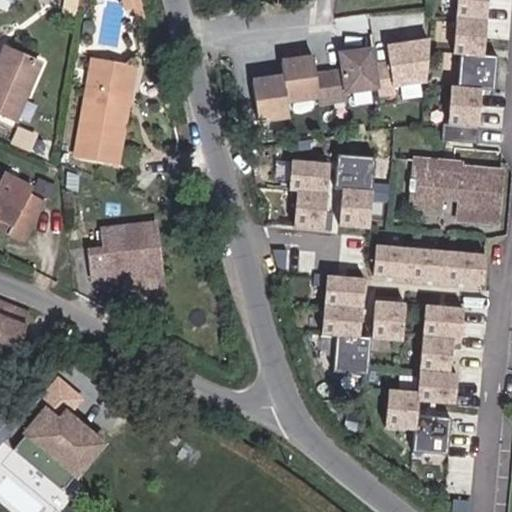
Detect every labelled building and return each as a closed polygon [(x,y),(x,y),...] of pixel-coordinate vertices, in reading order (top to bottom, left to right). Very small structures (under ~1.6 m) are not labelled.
[(14,3),(14,0),(0,0),(0,7),(6,10),(10,1),(14,3)] [(140,6),(138,0),(123,0),(126,10),(140,6)] [(483,58),(486,0),(456,0),(453,56),(459,57),(457,90),(450,89),(447,126),(442,125),(441,143),(476,145),(480,92),(494,93),(497,59),(483,58)] [(0,113),(14,120),(40,63),(6,48),(0,60),(0,113)] [(378,87),(372,48),(340,53),(343,70),(316,74),(314,57),(281,61),(284,76),(253,81),(258,120),(289,115),(287,100),(318,96),(319,103),(348,99),(347,92),(378,87)] [(117,163),(133,68),(92,61),(76,155),(117,163)] [(368,229),(374,158),(336,155),(333,189),(341,190),(338,226),(368,229)] [(497,222),(501,171),(444,166),(444,162),(415,159),(410,210),(439,213),(441,197),(460,199),(458,219),(497,222)] [(323,230),(329,163),(291,160),(288,190),(296,190),(293,227),(323,230)] [(0,217),(27,231),(41,203),(29,196),(32,189),(3,174),(0,178),(0,217)] [(51,197),(56,186),(40,177),(34,188),(51,197)] [(160,271),(154,224),(102,230),(105,249),(90,251),(93,279),(123,276),(160,271)] [(482,286),(485,256),(375,246),(373,276),(482,286)] [(162,285),(160,271),(123,276),(125,290),(162,285)] [(363,280),(326,277),(321,335),(335,336),(332,373),(366,376),(369,338),(359,337),(363,280)] [(0,348),(15,354),(30,314),(0,302),(0,348)] [(400,342),(403,304),(373,302),(370,339),(400,342)] [(454,405),(456,375),(450,374),(453,339),(459,340),(462,310),(425,306),(417,393),(388,390),(385,428),(414,430),(412,453),(447,456),(450,419),(416,416),(417,402),(454,405)] [(62,490),(99,444),(67,418),(83,398),(60,379),(7,445),(62,490)]
